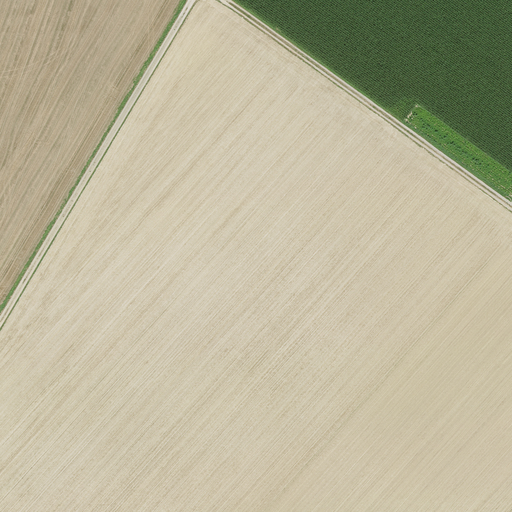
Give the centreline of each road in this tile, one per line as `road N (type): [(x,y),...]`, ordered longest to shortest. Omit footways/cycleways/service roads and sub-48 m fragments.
road 1 (track): [(0,319),(195,0)]
road 2 (track): [(231,0),(511,200)]
